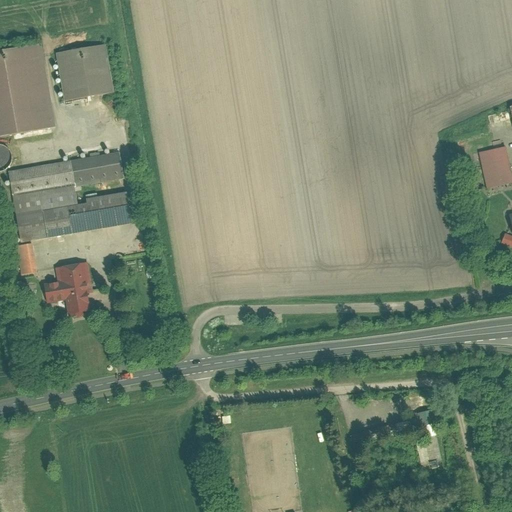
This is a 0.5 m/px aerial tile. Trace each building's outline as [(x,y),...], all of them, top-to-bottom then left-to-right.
[(0,47),(0,135),(56,126),(41,40),(0,47)] [(107,42),(56,51),(64,102),(115,94),(107,42)] [(91,130),(71,134),(74,151),(82,150),(80,143),(85,142),(87,149),(114,145),(111,127),(96,129),(98,136),(92,137),(91,130)] [(10,152),(7,148),(4,145),(0,143),(0,169),(2,169),(6,167),(9,164),(10,160),(11,156),(10,152)] [(511,175),(505,145),(478,151),(486,188),(511,182),(511,175)] [(119,153),(10,171),(22,244),(34,242),(135,225),(129,190),(86,197),(87,201),(78,203),(75,187),(123,179),(119,153)] [(511,236),(505,234),(501,243),(511,247),(511,236)] [(22,244),(16,245),(21,276),(40,273),(34,242),(22,244)] [(58,279),(44,282),(47,303),(65,300),(68,319),(93,315),(90,295),(95,294),(89,260),(56,266),(58,279)] [(25,294),(27,282),(15,281),(14,292),(25,294)] [(434,412),(350,434),(356,457),(415,442),(421,466),(446,460),(434,412)]
